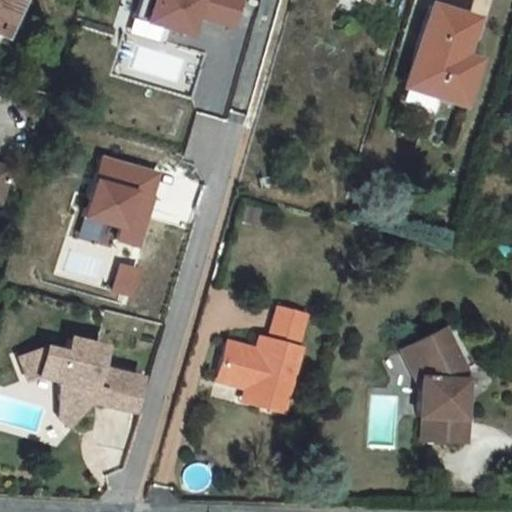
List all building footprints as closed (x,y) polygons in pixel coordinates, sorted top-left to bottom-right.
[(0,0),(0,52),(21,61),(44,8),(28,0),(0,0)] [(194,33),(200,14),(238,25),(245,0),(143,0),(139,16),(194,33)] [(342,0),(340,5),(380,25),(392,0),(342,0)] [(441,36),(416,117),(474,135),(484,103),(469,99),(474,85),(484,49),(441,36)] [(488,90),(474,85),(469,99),(484,103),(488,90)] [(0,142),(4,127),(0,126),(0,229),(19,234),(29,197),(0,189),(0,142)] [(147,195),(151,197),(159,172),(106,156),(87,217),(124,228),(121,241),(142,247),(151,217),(142,214),(147,195)] [(142,214),(151,217),(156,198),(151,197),(147,195),(142,214)] [(117,262),(108,290),(127,296),(136,267),(117,262)] [(46,343),(22,352),(30,374),(39,371),(62,375),(62,395),(81,411),(92,397),(96,393),(91,389),(95,384),(102,388),(105,400),(135,408),(144,375),(99,364),(105,342),(71,334),(68,348),(46,343)] [(313,345),(286,338),(277,370),(274,382),(264,380),(235,371),(226,403),(260,413),(257,423),(272,427),(269,436),(291,443),(308,379),(305,378),(313,345)] [(452,359),(417,375),(433,412),(422,417),(427,427),(425,450),(428,451),(428,472),(472,473),(474,448),(466,448),(467,413),(477,409),(452,359)] [(277,370),(268,367),(264,380),(274,382),(277,370)] [(417,375),(405,381),(422,417),(433,412),(417,375)] [(92,397),(105,400),(102,388),(95,384),(91,389),(96,393),(92,397)] [(81,411),(62,395),(62,413),(72,421),(81,411)] [(260,413),(226,403),(225,411),(254,419),(250,431),(269,436),(272,427),(257,423),(260,413)] [(474,448),(477,409),(467,413),(466,448),(474,448)]
